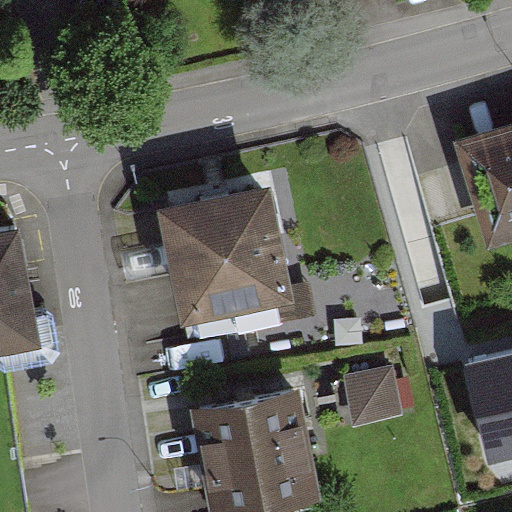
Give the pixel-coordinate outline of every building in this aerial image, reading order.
[(511,111),(455,128),(488,236),(511,228),(511,111)] [(253,190),(178,206),(208,343),(314,320),(305,279),(273,286),(253,190)] [(33,227),(0,232),(0,355),(9,354),(12,367),(68,357),(63,331),(52,333),(33,227)] [(511,352),(467,363),(490,464),(511,458),(511,352)] [(394,366),(344,375),(353,427),(403,418),(394,366)] [(306,388),(197,411),(217,511),(299,511),(330,506),(306,388)]
